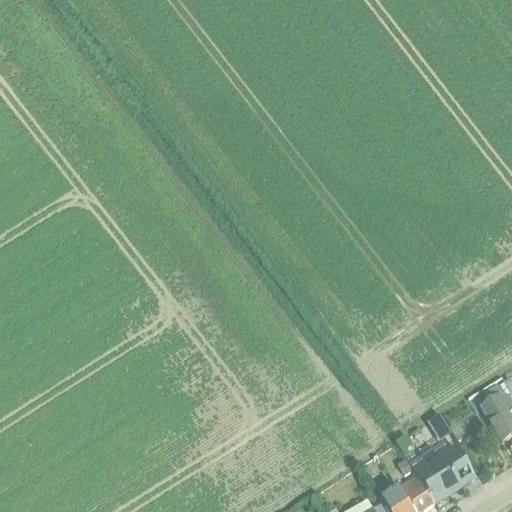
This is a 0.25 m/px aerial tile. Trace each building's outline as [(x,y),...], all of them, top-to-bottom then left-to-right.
[(511,393),(511,386),(509,381),(499,388),(505,397),(511,393)] [(482,411),(481,411),(501,446),(511,439),(511,407),(507,399),(500,402),(499,400),(488,407),(485,403),(479,406),(482,411)] [(439,418),(431,423),(440,437),(448,432),(439,418)] [(416,480),(435,507),(471,484),(452,456),(416,480)] [(416,480),(398,492),(411,511),(428,511),(435,508),(435,507),(416,480)] [(411,511),(398,492),(380,504),(385,511),(411,511)]
